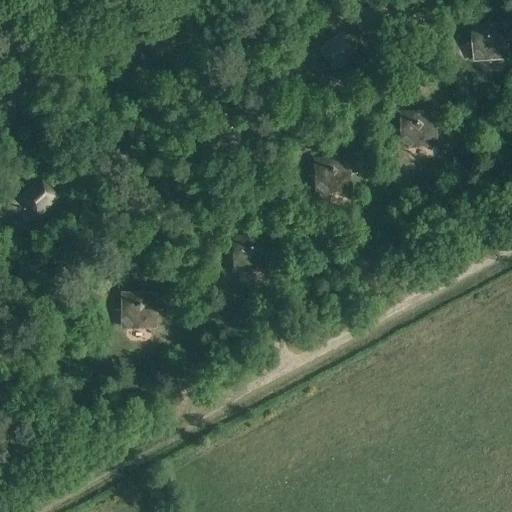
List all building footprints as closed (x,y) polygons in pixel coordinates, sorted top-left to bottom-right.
[(174,42),(154,22),(134,42),(154,61),(174,42)] [(510,59),(507,22),(470,25),(473,62),(510,59)] [(356,53),(340,31),(317,48),(333,70),(356,53)] [(439,146),(437,110),(400,111),(401,148),(439,146)] [(352,193),(349,155),(312,157),(314,195),(352,193)] [(58,198),(41,178),(19,197),(36,217),(58,198)] [(269,272),(269,234),(232,235),(232,272),(269,272)] [(157,292),(120,292),(120,329),(157,329),(157,292)]
